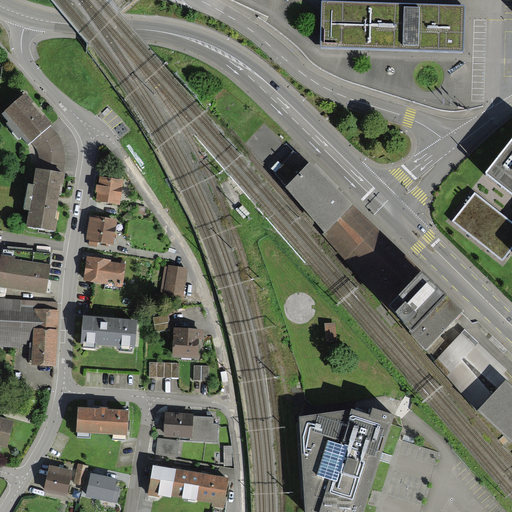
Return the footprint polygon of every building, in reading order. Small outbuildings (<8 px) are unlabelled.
[(465,15),(325,11),(324,55),(464,59),(465,15)] [(34,102),(26,93),(4,111),(31,142),(51,125),(52,124),(44,115),(43,116),(36,109),(32,103),(34,102)] [(31,142),(4,111),(1,114),(8,121),(6,123),(20,138),(21,137),(28,145),(31,142)] [(58,133),(51,125),(31,142),(36,149),(39,154),(40,162),(38,168),(64,173),(66,163),(64,147),(58,133)] [(511,143),(485,177),(511,198),(511,222),(479,196),(456,225),(507,265),(511,258),(511,143)] [(272,176),(326,240),(354,209),(294,154),(272,176)] [(38,168),(36,168),(33,184),(35,184),(30,210),(29,210),(26,226),(56,231),(57,220),(55,220),(59,195),(61,185),(63,185),(65,173),(64,173),(38,168)] [(124,179),(100,176),(99,185),(97,184),(96,188),(95,192),(97,192),(96,201),(120,204),(124,179)] [(30,210),(35,184),(33,184),(28,183),(24,209),(29,210),(30,210)] [(149,207),(136,205),(135,213),(147,215),(149,207)] [(424,278),(354,209),(326,240),(390,312),(424,278)] [(117,219),(93,216),(93,217),(90,217),(88,227),(86,239),(90,240),(89,241),(98,243),(113,245),(117,219)] [(52,253),(2,248),(0,261),(0,287),(46,294),(48,284),(52,253)] [(99,258),(87,256),(85,266),(86,266),(83,281),(122,287),(126,264),(111,261),(111,260),(99,258)] [(188,268),(168,265),(167,267),(165,266),(161,293),(164,293),(163,295),(184,298),(188,268)] [(447,299),(448,298),(424,278),(390,312),(411,335),(447,299)] [(58,302),(0,298),(0,346),(30,348),(29,363),(32,363),(32,365),(56,366),(59,309),(57,309),(58,302)] [(506,382),(508,379),(504,375),(507,371),(465,330),(461,334),(451,324),(461,313),(447,299),(411,335),(477,412),(506,382)] [(110,317),(83,315),(81,343),(83,343),(83,348),(95,349),(96,345),(120,347),(120,351),(133,352),(133,348),(135,348),(137,319),(110,317)] [(168,315),(153,317),(156,332),(170,329),(168,315)] [(335,324),(326,325),(328,342),(336,341),(335,324)] [(172,357),(198,359),(199,339),(200,334),(200,329),(174,327),(172,357)] [(179,362),(149,362),(149,376),(179,377),(179,362)] [(209,366),(194,366),(194,380),(209,381),(209,366)] [(511,387),(506,382),(477,412),(511,444),(511,387)] [(100,408),(78,407),(77,432),(78,432),(78,438),(91,438),(91,433),(113,434),(113,440),(126,440),(126,436),(127,436),(129,410),(108,409),(104,409),(100,408)] [(194,415),(194,414),(165,412),(164,423),(164,437),(190,438),(192,439),(194,415)] [(365,511),(395,419),(375,412),(372,420),(354,414),(299,419),(304,511),(365,511)] [(209,416),(194,415),(192,439),(190,438),(190,440),(217,442),(218,424),(214,423),(214,417),(209,416)] [(14,420),(0,416),(0,446),(6,448),(14,420)] [(179,442),(158,439),(155,456),(177,459),(179,442)] [(233,446),(224,446),(224,466),(233,465),(233,446)] [(88,466),(78,463),(74,483),(84,485),(88,466)] [(59,467),(50,465),(44,492),(67,497),(73,470),(63,468),(61,467),(59,467)] [(187,499),(192,471),(173,468),(153,465),(148,496),(160,498),(160,494),(187,499)] [(209,474),(192,471),(187,499),(213,503),(212,506),(224,508),(229,478),(209,474)] [(104,476),(91,473),(86,497),(112,502),(117,503),(121,487),(116,485),(117,479),(104,476)]
